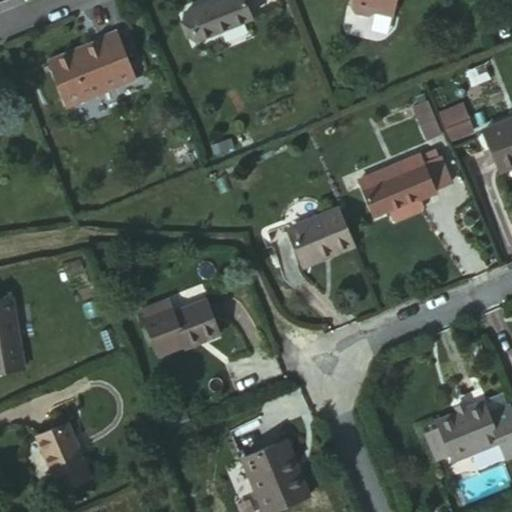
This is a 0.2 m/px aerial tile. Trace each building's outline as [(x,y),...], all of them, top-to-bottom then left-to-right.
[(246,16),(245,15),(243,9),(240,0),(198,0),(176,9),(188,38),(246,16)] [(344,0),(343,5),(347,11),(360,14),(365,10),(383,15),(386,0),(344,0)] [(54,81),(54,82),(70,124),(109,109),(137,97),(120,50),(99,57),(101,64),(54,81)] [(432,100),(414,108),(429,142),(447,134),(432,100)] [(442,110),(449,141),(476,135),(468,104),(442,110)] [(511,106),(482,120),(497,160),(511,153),(511,106)] [(416,147),(384,158),(388,170),(360,182),(372,207),(383,202),(413,190),(417,192),(433,185),(420,156),(416,147)] [(437,149),(420,156),(432,182),(448,176),(437,149)] [(388,170),(384,158),(354,170),(360,182),(388,170)] [(413,190),(383,202),(388,215),(392,215),(417,204),(418,202),(414,193),(417,192),(413,190)] [(301,260),(350,239),(335,203),(286,223),(301,260)] [(0,365),(19,362),(7,295),(0,295),(0,365)] [(162,300),(136,310),(139,318),(164,308),(162,300)] [(213,335),(197,301),(167,313),(180,346),(181,348),(213,335)] [(164,308),(139,318),(155,357),(180,346),(167,313),(164,308)] [(433,419),(433,427),(445,454),(448,460),(493,441),(484,418),(479,403),(433,419)] [(511,417),(508,409),(484,418),(493,441),(500,457),(511,451),(511,417)] [(88,468),(65,419),(35,432),(57,482),(88,468)] [(445,454),(433,427),(418,434),(428,462),(445,454)] [(276,442),(238,458),(260,511),(273,511),(307,498),(297,471),(289,472),(276,442)]
